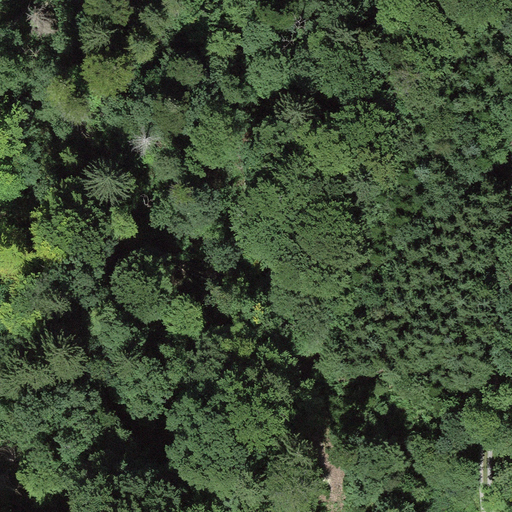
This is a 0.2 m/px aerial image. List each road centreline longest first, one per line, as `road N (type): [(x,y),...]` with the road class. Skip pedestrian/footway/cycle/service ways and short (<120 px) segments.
road 1 (track): [(217,511),(230,476),(351,311),(511,152)]
road 2 (track): [(511,189),(489,511)]
